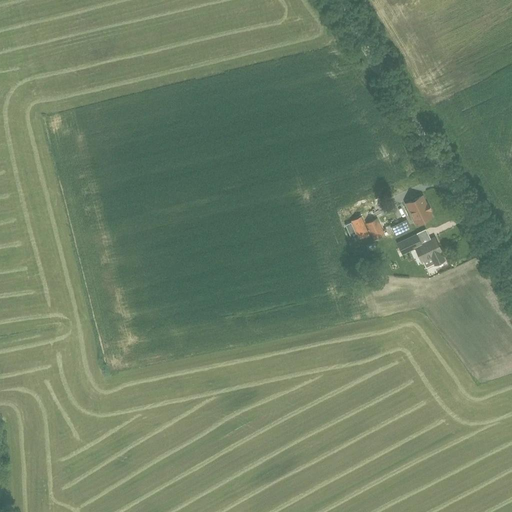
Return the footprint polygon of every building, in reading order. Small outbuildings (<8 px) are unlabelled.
[(431,217),(422,196),(406,203),(416,224),(431,217)] [(440,251),(441,251),(435,236),(421,243),(406,213),(385,223),(397,247),(412,240),(422,260),(430,256),(434,264),(444,260),(440,251)] [(377,217),(376,218),(366,222),(373,240),(385,235),(377,217)] [(370,236),(362,218),(351,222),(359,241),(370,236)] [(351,222),(345,225),(350,236),(356,233),(351,222)]
